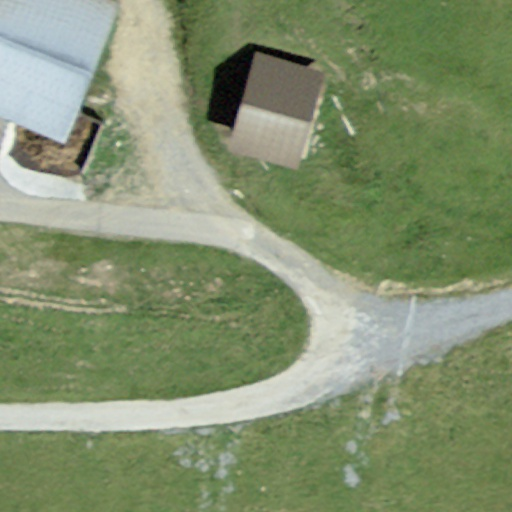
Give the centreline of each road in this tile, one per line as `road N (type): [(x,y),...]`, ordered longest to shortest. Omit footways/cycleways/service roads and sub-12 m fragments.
road 1 (track): [(0,414),(200,412),(269,399),(389,358),(315,283),(236,233),(0,212)]
road 2 (track): [(389,358),(511,304)]
